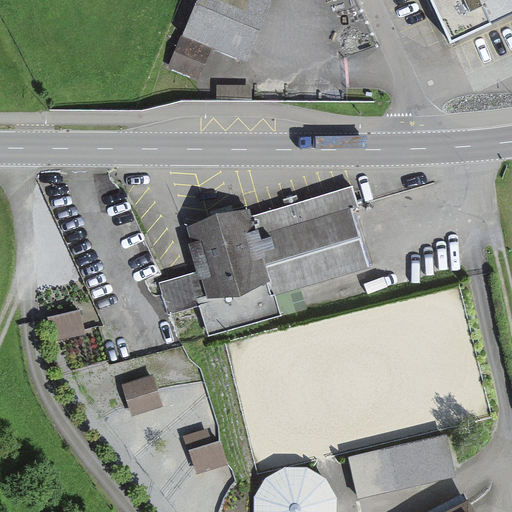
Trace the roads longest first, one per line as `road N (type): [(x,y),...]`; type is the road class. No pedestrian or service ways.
road 1 (tertiary): [(0,148),(511,142)]
road 2 (track): [(482,146),(511,302)]
